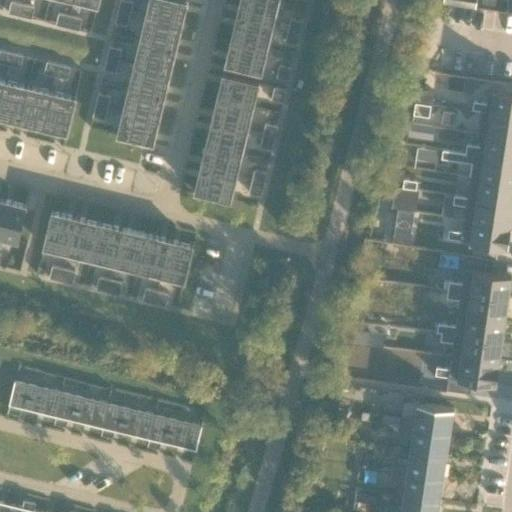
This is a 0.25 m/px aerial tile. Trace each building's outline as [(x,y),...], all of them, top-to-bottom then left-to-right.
[(12,0),(10,0),(8,12),(20,15),(23,3),(12,0)] [(131,0),(120,0),(118,9),(130,12),(133,0),(131,0)] [(185,0),(149,0),(146,15),(182,24),(187,0),(185,0)] [(272,25),(278,1),(272,0),(240,0),(237,16),(272,25)] [(23,3),(20,15),(31,17),(34,5),(23,3)] [(118,9),(115,21),(127,24),(130,12),(118,9)] [(59,11),(56,23),(67,26),(70,14),(59,11)] [(70,14),(67,26),(79,29),(82,17),(70,14)] [(146,15),(140,39),(176,47),(182,24),(146,15)] [(266,48),(272,25),(237,16),(231,40),(266,48)] [(300,31),(303,20),(291,17),(288,29),(300,31)] [(297,43),(300,31),(288,29),(285,40),(297,43)] [(140,39),(135,62),(170,70),(176,47),(140,39)] [(261,72),(266,48),(231,40),(226,63),(261,72)] [(110,45),(107,57),(119,60),(122,48),(110,45)] [(0,48),(0,61),(9,63),(11,52),(0,48)] [(11,52),(9,63),(20,66),(23,54),(11,52)] [(107,57),(104,68),(116,71),(119,60),(107,57)] [(47,60),(44,72),(56,75),(59,63),(47,60)] [(135,62),(129,85),(165,94),(170,70),(135,62)] [(59,63),(56,75),(68,78),(70,66),(59,63)] [(289,79),(292,67),(280,64),(277,76),(289,79)] [(251,105),(257,82),(223,74),(217,97),(251,105)] [(4,79),(0,93),(0,115),(19,120),(28,85),(4,79)] [(28,85),(19,120),(43,126),(52,90),(28,85)] [(129,85),(124,109),(159,117),(165,94),(129,85)] [(283,101),(286,89),(274,86),(271,98),(283,101)] [(435,90),(418,88),(416,101),(433,103),(435,90)] [(474,100),(472,108),(481,109),(511,114),(511,92),(489,89),(487,102),(474,100)] [(52,90),(43,126),(67,132),(76,96),(52,90)] [(98,92),(96,104),(108,107),(110,95),(98,92)] [(246,129),(251,105),(217,97),(212,121),(246,129)] [(414,107),(413,113),(429,115),(431,104),(416,101),(415,101),(414,107)] [(96,104),(93,115),(105,118),(108,107),(96,104)] [(124,109),(118,134),(153,143),(159,117),(124,109)] [(511,114),(481,109),(477,133),(482,134),(483,134),(511,138),(511,114)] [(240,152),(246,129),(212,121),(206,144),(240,152)] [(275,136),(278,125),(266,122),(263,133),(275,136)] [(410,127),(409,134),(432,138),(434,126),(411,122),(410,122),(410,127)] [(272,148),(275,136),(263,133),(260,145),(272,148)] [(467,142),(466,152),(511,158),(511,138),(483,134),(482,134),(480,145),(467,142)] [(235,176),(240,152),(206,144),(200,167),(235,176)] [(443,148),(441,157),(473,161),(471,174),(511,180),(511,158),(466,152),(443,148)] [(229,199),(235,176),(200,167),(195,191),(229,199)] [(264,183),(266,171),(254,168),(252,180),(264,183)] [(511,180),(471,174),(467,196),(511,202),(511,180)] [(404,177),(403,186),(416,188),(417,180),(404,177)] [(261,195),(264,183),(252,180),(249,192),(261,195)] [(419,189),(395,185),(394,192),(418,196),(419,189)] [(454,194),(453,202),(466,204),(464,217),(511,224),(511,220),(511,202),(467,196),(454,194)] [(26,204),(2,198),(0,206),(0,234),(17,239),(26,204)] [(67,251),(76,216),(52,210),(44,245),(67,251)] [(91,257),(99,222),(76,216),(67,251),(91,257)] [(449,228),(447,237),(461,239),(460,240),(508,247),(511,224),(464,217),(462,230),(449,228)] [(114,262),(123,227),(99,222),(91,257),(114,262)] [(137,268),(145,233),(123,227),(114,262),(137,268)] [(410,238),(411,230),(395,227),(394,236),(410,238)] [(161,274),(169,238),(146,233),(145,233),(137,268),(161,274)] [(184,280),(193,244),(169,238),(161,274),(184,280)] [(61,279),(64,267),(52,264),(49,276),(61,279)] [(76,270),(64,267),(61,279),(73,282),(76,270)] [(449,280),(448,288),(508,297),(511,275),(464,268),(462,282),(449,280)] [(426,273),(425,284),(435,286),(437,275),(426,273)] [(108,291),(111,279),(99,276),(96,288),(108,291)] [(122,281),(111,279),(108,291),(119,293),(122,281)] [(154,302),(157,290),(145,287),(142,299),(154,302)] [(448,288),(447,296),(460,298),(458,311),(505,318),(508,297),(448,288)] [(169,293),(157,290),(154,302),(166,305),(169,293)] [(438,322),(437,330),(441,331),(502,340),(505,318),(458,311),(456,324),(438,322)] [(355,328),(354,342),(368,344),(370,330),(355,328)] [(441,331),(440,339),(453,341),(451,354),(499,361),(502,340),(441,331)] [(437,365),(435,373),(448,375),(446,388),(470,392),(472,380),(495,383),(499,361),(451,354),(450,367),(437,365)] [(15,379),(9,403),(10,404),(21,407),(56,415),(62,391),(15,379)] [(102,426),(108,402),(62,391),(56,415),(68,418),(102,426)] [(149,438),(155,413),(108,402),(102,426),(103,427),(114,429),(149,438)] [(403,416),(401,425),(449,432),(453,408),(454,408),(454,407),(420,402),(418,418),(403,416)] [(20,414),(21,407),(10,404),(8,411),(20,414)] [(202,425),(155,413),(149,438),(161,441),(196,449),(202,425)] [(66,425),(68,418),(56,415),(54,422),(66,425)] [(401,425),(400,434),(415,437),(414,448),(446,453),(449,432),(401,425)] [(113,436),(114,429),(103,427),(101,433),(113,436)] [(339,431),(324,428),(323,435),(338,437),(339,431)] [(159,448),(161,441),(149,438),(148,445),(159,448)] [(396,461),(395,469),(442,476),(446,453),(414,448),(411,463),(396,461)] [(366,469),(364,481),(376,482),(377,470),(366,469)] [(395,469),(393,479),(406,481),(405,493),(439,498),(442,476),(395,469)] [(387,504),(386,511),(437,511),(439,498),(405,493),(402,507),(387,504)] [(24,499),(22,506),(34,508),(35,502),(24,499)] [(0,511),(32,511),(34,508),(22,506),(0,500),(0,511)]
